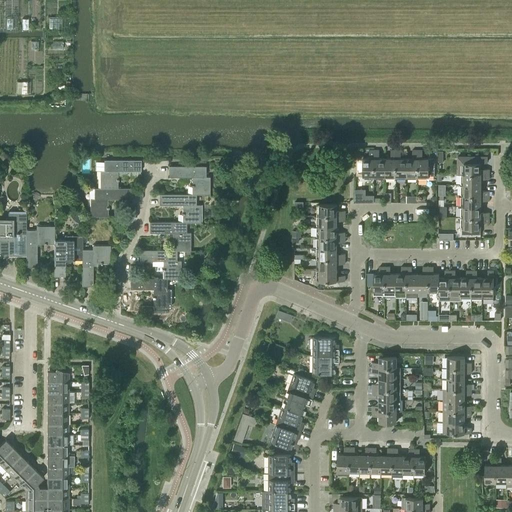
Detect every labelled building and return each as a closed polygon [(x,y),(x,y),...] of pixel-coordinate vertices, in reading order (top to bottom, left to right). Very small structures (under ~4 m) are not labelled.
[(374,177),(374,149),(369,149),(369,158),(357,158),(357,175),(363,175),(363,177),(374,177)] [(374,177),(385,177),(385,158),(379,158),(379,149),(374,149),(374,177)] [(385,177),(395,177),(395,149),(391,149),(391,158),(385,158),(385,177)] [(395,177),(406,177),(406,158),(401,158),(401,149),(395,149),(395,177)] [(406,177),(417,177),(417,150),(412,150),(412,158),(406,158),(406,177)] [(417,150),(417,177),(429,177),(429,175),(435,175),(435,158),(423,158),(423,150),(417,150)] [(462,173),(462,174),(489,174),(489,168),(481,168),(481,162),(487,162),(487,156),(458,156),(458,173),(462,173)] [(100,171),(100,188),(118,187),(118,170),(141,170),(141,159),(104,160),(104,171),(100,171)] [(192,176),(192,194),(196,193),(211,193),(211,176),(206,176),(206,165),(169,165),(169,176),(192,176)] [(462,174),(462,184),(481,184),(481,178),(489,178),(489,174),(462,174)] [(462,184),(462,195),(489,195),(489,190),(481,190),(481,184),(462,184)] [(131,187),(118,187),(100,188),(95,188),(95,198),(91,198),(91,217),(109,216),(109,199),(131,198),(131,187)] [(183,205),(183,221),(187,221),(201,221),(201,203),(196,204),(196,193),(192,194),(159,193),(159,204),(183,205)] [(462,195),(462,206),(481,206),(481,200),(489,200),(489,195),(462,195)] [(318,215),(345,215),(345,210),(337,210),(337,203),(318,203),(318,215)] [(462,206),(462,217),(489,217),(489,212),(481,212),(481,206),(462,206)] [(26,254),(26,234),(26,230),(26,210),(8,211),(8,221),(0,220),(0,256),(9,257),(9,254),(26,254)] [(318,215),(317,226),(337,226),(336,220),(345,220),(345,215),(318,215)] [(489,222),(489,217),(462,217),(462,233),(481,234),(481,222),(489,222)] [(439,220),(439,239),(447,239),(447,229),(444,229),(443,226),(441,226),(441,220),(439,220)] [(173,232),(173,249),(177,250),(191,249),(191,232),(187,232),(187,221),(183,221),(149,221),(149,232),(173,232)] [(54,243),(54,240),(54,226),(36,226),(36,230),(26,230),(26,234),(26,254),(26,266),(37,266),(37,243),(54,243)] [(317,226),(317,237),(345,237),(345,231),(337,231),(337,226),(317,226)] [(54,240),(54,243),(54,276),(65,276),(65,264),(65,252),(82,253),(82,249),(82,236),(64,236),(64,240),(54,240)] [(317,237),(317,248),(336,248),(336,242),(345,242),(345,237),(317,237)] [(82,249),(82,253),(82,286),(93,285),(93,262),(110,262),(110,245),(92,245),(92,249),(82,249)] [(317,248),(317,258),(345,258),(345,253),(336,253),(336,248),(317,248)] [(163,260),(163,277),(167,278),(181,278),(181,260),(177,260),(177,250),(173,249),(140,249),(140,260),(163,260)] [(317,258),(317,269),(337,269),(337,263),(345,263),(345,258),(317,258)] [(385,294),(385,266),(379,266),(379,273),(374,273),(374,290),(374,294),(385,294)] [(385,294),(395,294),(396,273),(391,273),(391,266),(385,266),(385,294)] [(406,296),(406,266),(401,266),(401,273),(396,273),(395,294),(395,296),(406,296)] [(407,290),(417,290),(417,273),(412,273),(412,266),(406,266),(406,296),(407,296),(407,290)] [(417,290),(428,290),(428,266),(423,266),(423,273),(417,273),(417,290)] [(439,300),(439,273),(434,273),(434,266),(428,266),(428,290),(439,290),(439,300)] [(337,269),(317,269),(317,280),(345,280),(345,274),(337,274),(337,269)] [(439,300),(450,300),(450,269),(445,269),(445,276),(439,276),(439,273),(439,300)] [(450,300),(461,300),(461,277),(456,277),(456,269),(450,269),(450,300)] [(472,294),(472,269),(466,269),(466,277),(461,277),(461,300),(472,300),(472,294)] [(472,294),(483,294),(482,277),(477,277),(477,269),(472,269),(472,294)] [(482,277),(483,294),(483,298),(494,298),(494,294),(494,269),(488,269),(488,277),(482,277)] [(167,288),(167,278),(163,277),(130,277),(130,288),(153,288),(153,306),(171,306),(171,288),(167,288)] [(313,355),(338,355),(338,348),(335,348),(334,337),(313,336),(313,355)] [(424,364),(433,364),(433,354),(425,354),(424,364)] [(338,355),(313,355),(312,373),(334,373),(334,362),(338,362),(338,355)] [(373,367),(396,367),(396,355),(379,355),(379,361),(373,361),(373,367)] [(447,367),(472,367),(472,361),(465,361),(465,356),(447,356),(447,367)] [(51,369),(47,369),(47,381),(69,380),(69,373),(56,367),(55,369),(51,369)] [(396,367),(373,367),(373,372),(379,372),(379,378),(401,378),(401,367),(396,367)] [(472,367),(447,367),(447,378),(465,378),(465,372),(472,372),(472,367)] [(287,390),(312,399),(314,392),(310,391),(314,380),(293,373),(287,390)] [(372,389),(396,389),(401,389),(401,378),(379,378),(379,383),(372,383),(372,389)] [(443,389),(471,389),(471,383),(464,383),(465,378),(447,378),(443,378),(443,389)] [(69,380),(47,381),(47,391),(69,391),(69,380)] [(379,400),(396,400),(396,389),(372,389),(372,394),(379,394),(379,400)] [(443,400),(465,399),(465,394),(471,394),(471,389),(443,389),(443,400)] [(287,390),(281,407),(302,414),(306,404),(310,405),(312,399),(287,390)] [(69,391),(47,391),(47,402),(69,402),(69,391)] [(443,410),(471,410),(471,405),(465,405),(465,399),(443,400),(443,410)] [(396,410),(396,400),(379,400),(379,405),(372,405),(372,410),(396,410)] [(69,402),(47,402),(47,412),(69,412),(69,402)] [(281,407),(275,424),(300,433),(302,426),(298,424),(302,414),(281,407)] [(396,410),(372,410),(372,415),(379,415),(379,421),(396,421),(396,410)] [(464,421),(464,416),(471,416),(471,410),(443,410),(443,421),(464,421)] [(69,412),(47,412),(47,423),(69,423),(69,412)] [(443,421),(443,432),(447,432),(452,432),(452,437),(469,437),(469,432),(471,432),(471,426),(464,426),(464,421),(443,421)] [(69,423),(47,423),(47,434),(69,433),(69,423)] [(300,433),(275,424),(269,441),(290,448),(294,438),(298,439),(300,433)] [(234,438),(234,439),(235,439),(235,440),(237,440),(238,440),(239,440),(241,440),(242,441),(244,441),(244,440),(244,439),(245,439),(245,438),(245,437),(245,436),(246,436),(246,434),(246,433),(246,432),(245,431),(244,431),(243,431),(242,431),(240,431),(239,431),(238,431),(237,432),(236,432),(236,433),(235,436),(234,437),(234,438)] [(69,433),(47,434),(47,444),(69,444),(69,433)] [(0,458),(10,449),(13,446),(5,438),(2,441),(0,443),(0,458)] [(230,452),(240,456),(243,446),(233,443),(230,452)] [(69,444),(47,444),(47,455),(69,455),(69,444)] [(10,449),(0,458),(0,464),(5,469),(18,456),(20,454),(13,446),(10,449)] [(349,471),(350,446),(344,446),(344,453),(338,453),(337,471),(349,471)] [(349,471),(360,471),(360,454),(355,454),(355,447),(350,446),(349,471)] [(360,471),(370,471),(371,447),(365,447),(365,454),(360,454),(360,471)] [(370,471),(381,472),(381,454),(376,454),(376,447),(371,447),(370,471)] [(381,472),(392,472),(392,448),(387,447),(387,455),(381,454),(381,472)] [(392,476),(403,476),(403,455),(398,455),(398,448),(392,448),(392,472),(392,476)] [(403,455),(403,476),(413,476),(414,472),(414,448),(410,448),(409,448),(409,455),(403,455)] [(414,448),(414,472),(425,473),(425,455),(420,455),(420,448),(414,448)] [(18,456),(5,469),(12,477),(25,464),(27,461),(20,454),(18,456)] [(268,473),(294,473),(294,466),(290,466),(290,454),(268,454),(268,473)] [(69,455),(47,455),(47,465),(69,465),(74,465),(74,455),(69,455)] [(496,481),(496,457),(491,457),(491,464),(485,464),(485,481),(496,481)] [(496,481),(506,481),(507,464),(502,464),(502,457),(496,457),(496,481)] [(25,464),(12,477),(20,484),(33,471),(35,469),(27,461),(25,464)] [(69,465),(47,465),(47,476),(69,476),(69,465)] [(33,471),(20,484),(25,490),(38,484),(37,482),(43,477),(35,469),(33,471)] [(268,473),(268,491),(290,491),(290,480),(294,480),(294,473),(268,473)] [(69,476),(47,476),(47,486),(69,486),(69,476)] [(38,484),(25,490),(25,497),(47,497),(47,486),(44,486),(39,486),(38,484)] [(69,486),(47,486),(47,497),(50,497),(69,497),(69,486)] [(9,491),(5,487),(0,492),(4,496),(9,491)] [(268,491),(268,509),(294,509),(294,502),(290,502),(290,491),(268,491)] [(334,507),(362,507),(362,496),(341,496),(341,502),(334,502),(334,507)] [(405,508),(430,508),(430,502),(423,502),(423,496),(402,496),(402,508),(405,508)] [(47,497),(25,497),(25,508),(47,508),(47,497)] [(50,497),(47,497),(47,508),(69,508),(69,497),(50,497)] [(506,498),(496,498),(496,507),(506,507),(506,498)]
